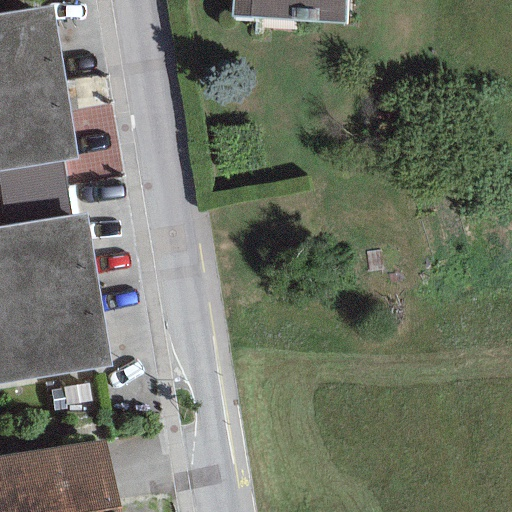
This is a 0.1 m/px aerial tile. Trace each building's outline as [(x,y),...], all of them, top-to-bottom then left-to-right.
[(345,24),(346,0),(231,0),(231,17),(345,24)] [(0,13),(0,95),(65,85),(52,5),(0,13)] [(77,160),(65,85),(0,95),(0,172),(62,162),(77,160)] [(70,216),(62,162),(0,172),(0,196),(5,227),(70,216)] [(0,227),(0,307),(99,292),(86,213),(70,216),(5,227),(0,227)] [(0,385),(111,368),(99,292),(0,307),(0,385)] [(117,511),(105,439),(0,457),(0,511),(117,511)]
